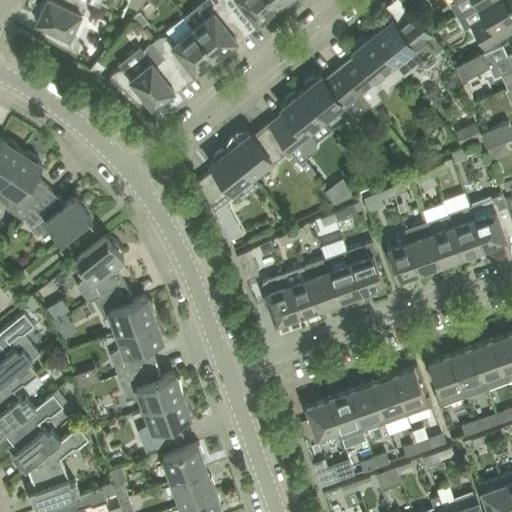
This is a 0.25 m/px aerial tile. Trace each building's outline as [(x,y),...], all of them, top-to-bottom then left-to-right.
[(44,0),(36,19),(45,23),(41,32),(76,53),(77,51),(78,49),(79,47),(80,45),(80,42),(80,40),(79,38),(78,36),(77,34),(75,32),(74,31),(72,30),(86,0),(44,0)] [(209,12),(193,25),(216,54),(219,52),(222,52),(229,47),(229,44),(233,41),(237,37),(233,33),(243,25),(223,0),(206,0),(207,1),(206,3),(207,6),(207,8),(208,10),(209,12)] [(261,18),(278,4),(274,0),(223,0),(243,25),(253,17),(257,21),(261,18)] [(485,45),(511,28),(511,0),(480,0),(478,1),(485,13),(471,22),(485,45)] [(430,30),(420,18),(412,8),(396,21),(392,16),(387,20),(385,19),(381,20),(378,23),(376,26),(377,28),(372,32),(395,60),(407,49),(419,64),(427,64),(437,57),(433,52),(442,45),(433,33),(430,30)] [(140,9),(132,15),(140,24),(147,19),(140,9)] [(199,68),(216,54),(193,25),(176,38),(174,37),(173,36),(171,34),(168,34),(165,33),(163,33),(160,34),(158,35),(156,36),(153,39),(181,74),(191,67),(195,71),(199,68)] [(356,52),(341,65),(372,105),(388,92),(389,85),(379,72),(395,60),(372,32),(367,36),(366,34),(362,36),(359,38),(357,42),(358,43),(352,47),(356,52)] [(152,40),(146,45),(144,49),(143,53),(145,58),(145,59),(147,62),(134,72),(132,70),(130,69),(129,68),(126,67),(124,67),(122,67),(120,67),(118,67),(115,68),(113,70),(112,71),(110,73),(139,103),(146,97),(153,105),(175,87),(171,82),(181,74),(153,39),(152,40)] [(485,49),(483,50),(457,64),(462,78),(489,65),(492,63),(490,59),(485,49)] [(511,50),(505,54),(511,68),(502,73),(508,86),(505,87),(506,88),(511,85),(511,50)] [(92,65),(91,67),(98,72),(105,64),(97,59),(92,65)] [(356,95),(360,91),(372,105),(341,65),(325,78),(321,73),(315,77),(314,76),(310,77),(307,80),(305,83),(306,85),(301,88),(323,116),(338,105),(349,118),(363,107),(364,107),(365,106),(356,95)] [(323,116),(301,88),(296,92),(295,91),(291,92),(288,95),(285,98),(287,100),(281,104),(285,109),(269,122),(290,147),(300,159),(305,155),(316,147),(317,139),(311,131),(308,128),(323,116)] [(486,145),(511,134),(511,127),(509,120),(481,130),(483,135),(486,145)] [(290,147),(269,122),(254,135),(250,130),(244,134),(243,132),(239,134),(236,136),(233,140),(235,141),(230,145),(252,173),(267,161),(269,164),(290,147)] [(477,122),(456,131),(462,144),(483,135),(481,130),(477,122)] [(23,148),(9,136),(7,139),(2,136),(0,139),(0,182),(0,183),(23,148)] [(390,149),(390,154),(399,166),(402,164),(410,158),(398,143),(390,149)] [(252,173),(230,145),(225,149),(224,148),(220,149),(216,152),(214,155),(215,157),(210,161),(214,166),(198,179),(215,207),(239,188),(237,185),(252,173)] [(24,217),(51,187),(35,173),(42,162),(37,159),(39,155),(23,148),(0,183),(12,191),(7,206),(24,217)] [(305,155),(300,159),(311,175),(317,171),(305,155)] [(434,173),(447,168),(443,160),(431,165),(434,173)] [(422,179),(434,173),(431,165),(418,171),(422,179)] [(394,192),(406,186),(403,178),(390,184),(394,192)] [(345,197),(334,183),(326,189),(335,201),(345,197)] [(381,197),(394,192),(390,184),(378,189),(381,197)] [(67,201),(51,187),(24,217),(37,233),(51,226),(61,239),(93,213),(84,195),(80,198),(76,193),(67,201)] [(485,245),(507,237),(505,234),(511,231),(511,216),(503,191),(469,203),(485,245)] [(448,212),(463,253),(485,245),(469,203),(447,211),(448,212)] [(337,218),(349,212),(345,204),(333,209),(337,218)] [(237,220),(231,209),(219,215),(225,226),(237,220)] [(324,223),(337,218),(333,209),(320,215),(324,223)] [(442,261),(463,253),(448,212),(427,219),(442,261)] [(409,238),(420,269),(442,261),(427,219),(426,218),(405,226),(409,238)] [(294,237),(307,231),(303,223),(291,228),(294,237)] [(282,242),(294,237),(291,228),(278,234),(282,242)] [(89,299),(101,292),(124,279),(114,261),(124,253),(120,249),(123,245),(108,232),(76,257),(87,270),(77,283),(89,299)] [(398,276),(420,269),(409,238),(387,246),(398,276)] [(373,239),(347,248),(362,290),(384,282),(374,252),(377,251),(373,239)] [(247,276),(259,271),(250,247),(237,252),(247,276)] [(347,248),(326,255),(341,297),(362,290),(347,248)] [(319,305),(341,297),(326,255),(304,263),(319,305)] [(298,313),(319,305),(304,263),(282,270),(298,313)] [(276,321),(298,313),(282,270),(267,276),(263,280),(262,285),(264,290),(276,321)] [(101,292),(94,296),(104,314),(110,311),(117,329),(156,315),(152,298),(148,299),(146,293),(135,297),(124,279),(101,292)] [(33,292),(25,299),(33,308),(41,301),(33,292)] [(62,297),(47,306),(53,317),(69,308),(62,297)] [(24,309),(0,328),(0,381),(28,359),(29,359),(32,356),(40,350),(24,330),(35,322),(24,309)] [(118,372),(156,358),(151,343),(163,338),(161,333),(164,331),(156,315),(117,329),(122,343),(110,351),(118,372)] [(508,378),(511,376),(511,329),(493,336),(508,378)] [(487,386),(508,378),(493,336),(471,344),(487,386)] [(465,393),(487,386),(471,344),(450,351),(465,393)] [(440,403),(465,393),(450,351),(428,359),(439,389),(435,390),(440,403)] [(162,374),(156,358),(118,372),(126,394),(140,393),(145,406),(183,392),(180,375),(176,375),(174,370),(162,374)] [(26,381),(38,371),(29,359),(28,359),(0,381),(0,434),(4,431),(4,430),(35,405),(27,394),(22,398),(14,388),(22,381),(26,381)] [(425,395),(414,364),(392,372),(406,413),(433,403),(429,394),(425,395)] [(79,386),(87,384),(82,369),(74,372),(79,386)] [(385,420),(406,413),(392,372),(371,380),(385,420)] [(363,428),(385,420),(371,380),(349,388),(363,428)] [(342,435),(363,428),(349,388),(328,395),(339,426),(342,435)] [(51,413),(64,403),(53,390),(35,405),(4,430),(4,431),(18,448),(13,451),(25,467),(28,464),(27,464),(61,437),(52,426),(48,430),(39,419),(48,413),(51,413)] [(146,449),(184,435),(178,419),(190,415),(188,410),(192,407),(183,392),(145,406),(149,419),(138,427),(146,449)] [(317,434),(339,426),(328,395),(305,403),(317,434)] [(488,414),(475,419),(478,427),(491,423),(488,414)] [(76,446),(89,436),(86,433),(94,427),(89,415),(61,437),(27,464),(28,464),(36,487),(30,489),(37,507),(43,505),(42,505),(80,491),(76,478),(70,480),(61,455),(73,446),(76,446)] [(465,432),(478,427),(475,419),(462,423),(465,432)] [(489,439),(503,434),(500,426),(485,431),(489,439)] [(429,435),(416,440),(419,448),(432,444),(446,439),(443,430),(429,435)] [(474,445),(489,439),(485,431),(471,436),(474,445)] [(172,478),(206,466),(203,457),(205,456),(199,440),(163,453),(172,478)] [(406,453),(419,448),(416,440),(403,445),(406,453)] [(440,457),(455,452),(451,443),(437,448),(440,457)] [(426,462),(440,457),(437,448),(422,454),(426,462)] [(376,464),(389,459),(386,451),(373,455),(376,464)] [(363,469),(376,464),(373,455),(360,460),(363,469)] [(321,484),(333,479),(325,456),(313,460),(321,484)] [(399,472),(414,466),(411,458),(396,463),(399,472)] [(382,487),(402,479),(399,472),(396,463),(376,470),(382,487)] [(209,474),(206,466),(172,478),(181,502),(217,489),(211,473),(209,474)] [(511,467),(500,472),(511,505),(511,467)] [(359,486),(373,481),(370,472),(356,478),(359,486)] [(511,511),(511,505),(500,472),(478,480),(489,511),(511,511)] [(344,492),(359,486),(356,478),(341,483),(344,492)] [(119,497),(129,493),(124,479),(113,483),(119,497)] [(93,504),(108,498),(102,483),(80,491),(42,505),(43,505),(44,511),(81,511),(79,506),(90,502),(93,504)] [(184,511),(222,511),(220,506),(223,505),(217,489),(181,502),(184,511)] [(483,511),(476,490),(455,497),(459,511),(483,511)] [(443,502),(439,492),(431,495),(434,505),(436,511),(459,511),(455,497),(443,502)] [(124,511),(134,508),(129,493),(119,497),(124,511)]
